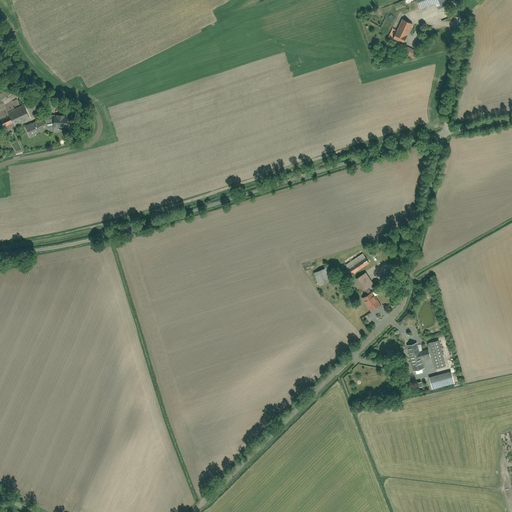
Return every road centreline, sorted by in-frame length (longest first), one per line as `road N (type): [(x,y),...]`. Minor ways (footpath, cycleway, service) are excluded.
road 1 (residential): [(452,0),(464,45),(390,314),(193,511)]
road 2 (track): [(0,255),(114,234),(444,131),(511,119)]
